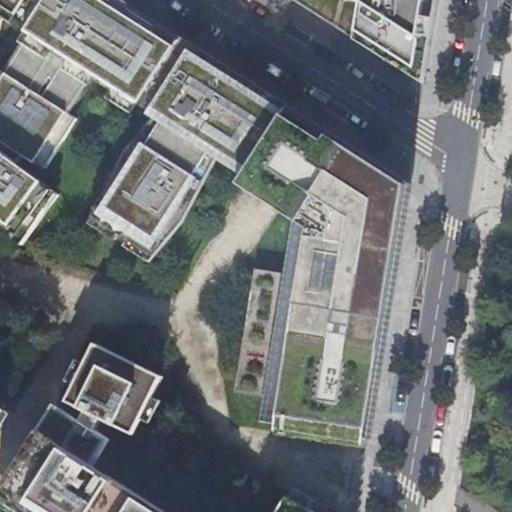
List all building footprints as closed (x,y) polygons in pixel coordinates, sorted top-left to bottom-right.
[(0,228),(23,245),(60,195),(51,188),(18,164),(24,156),(37,164),(37,163),(46,169),(78,119),(72,115),(97,75),(141,104),(143,101),(144,102),(142,106),(158,116),(128,152),(90,224),(116,240),(122,230),(132,236),(126,246),(151,263),(184,222),(218,159),(245,176),(249,170),(288,109),(290,106),(199,48),(184,39),(182,42),(181,41),(183,37),(124,0),(0,0),(0,15),(14,24),(16,21),(17,22),(16,24),(30,34),(5,72),(0,69),(0,228)] [(437,0),(292,0),(412,77),(425,85),(437,0)] [(279,424),(278,432),(367,446),(396,257),(408,187),(288,110),(251,169),(241,185),(302,224),(294,275),(256,270),(236,391),(274,397),(270,424),(279,424)] [(314,511),(291,497),(282,511),(165,511),(110,476),(109,477),(94,468),(112,440),(98,432),(104,418),(136,436),(165,377),(97,344),(68,403),(88,412),(83,422),(57,405),(0,494),(0,504),(12,511),(314,511)] [(0,406),(0,427),(10,412),(0,406)]
